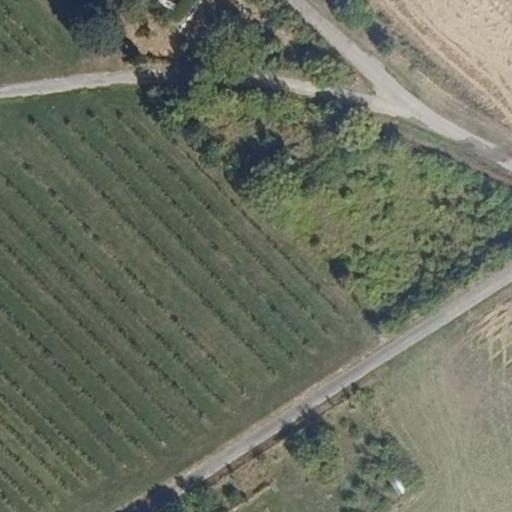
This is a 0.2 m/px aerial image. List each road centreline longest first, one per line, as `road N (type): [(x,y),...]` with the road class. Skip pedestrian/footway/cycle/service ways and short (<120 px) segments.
road 1 (unclassified): [(511,167),(411,105),(268,81),(141,83),(0,98)]
road 2 (unclassified): [(511,273),(145,511)]
road 3 (track): [(411,105),(283,0)]
